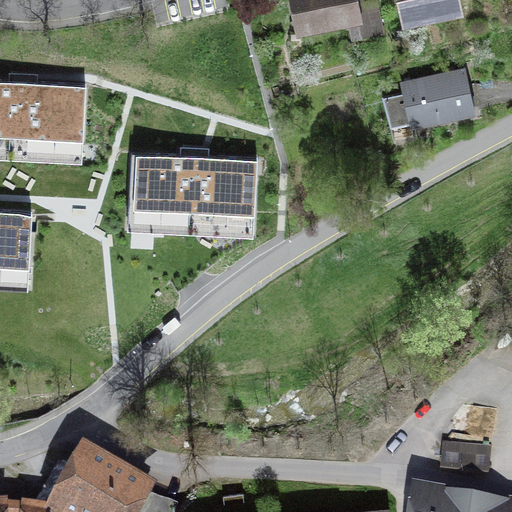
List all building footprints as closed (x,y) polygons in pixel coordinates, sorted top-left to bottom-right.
[(360,0),(291,0),(297,30),(364,18),(360,0)] [(399,0),(403,21),(465,10),(463,0),(399,0)] [(471,68),(403,80),(410,124),(479,112),(471,68)] [(86,84),(0,79),(0,145),(82,150),(86,84)] [(257,159),(132,152),(128,217),(254,224),(257,159)] [(32,212),(0,210),(0,275),(28,277),(32,212)] [(443,445),(442,468),(487,472),(488,448),(443,445)] [(133,511),(145,491),(140,489),(86,460),(77,477),(80,478),(60,511),(133,511)] [(415,511),(511,511),(511,510),(418,497),(415,511)]
